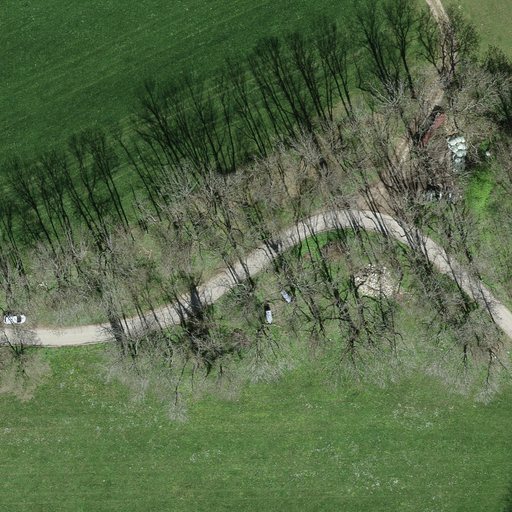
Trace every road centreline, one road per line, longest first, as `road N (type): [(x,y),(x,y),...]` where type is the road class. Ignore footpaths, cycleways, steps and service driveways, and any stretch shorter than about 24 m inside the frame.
road 1 (track): [(0,332),(117,336),(331,235),(392,217),(511,329)]
road 2 (track): [(428,248),(453,31),(436,0)]
